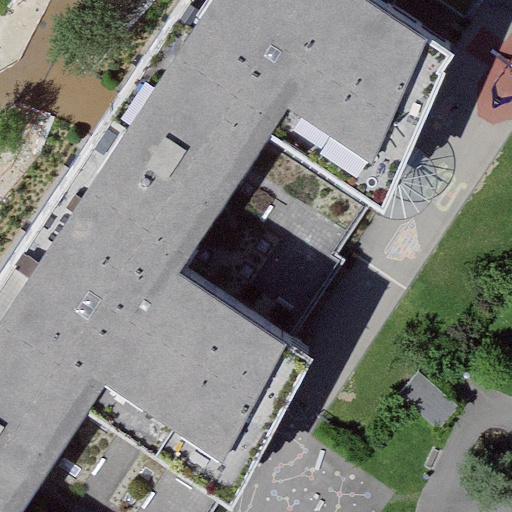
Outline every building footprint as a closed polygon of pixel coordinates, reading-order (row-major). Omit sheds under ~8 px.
[(195,0),(0,291),(0,331),(93,390),(237,488),(283,391),(308,346),(297,337),(194,266),(277,133),(287,140),(388,206),(395,188),(402,172),(452,51),(437,38),(381,0),(195,0)] [(297,337),(308,346),(388,206),(287,140),(277,133),(194,266),(297,337)] [(13,511),(93,390),(0,331),(0,511),(13,511)] [(448,393),(419,369),(399,393),(440,427),(460,403),(448,393)] [(93,390),(13,511),(223,511),(237,488),(93,390)]
